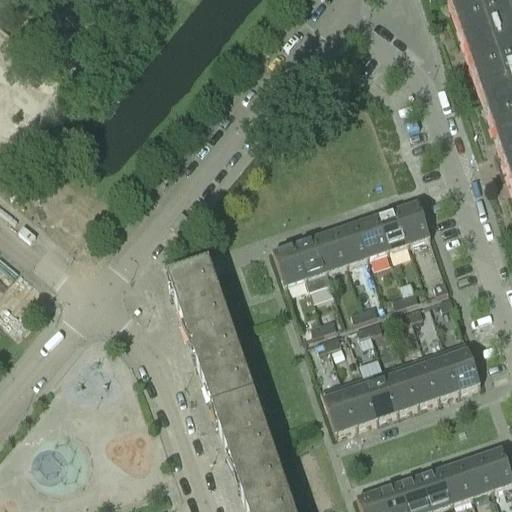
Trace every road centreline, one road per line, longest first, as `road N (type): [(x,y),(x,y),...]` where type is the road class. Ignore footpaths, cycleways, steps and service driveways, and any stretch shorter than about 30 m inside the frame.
road 1 (residential): [(511,356),(432,110),(407,73),(331,9)]
road 2 (residential): [(89,305),(331,9)]
road 3 (residential): [(198,511),(151,377),(89,305)]
road 4 (residential): [(0,411),(89,305)]
